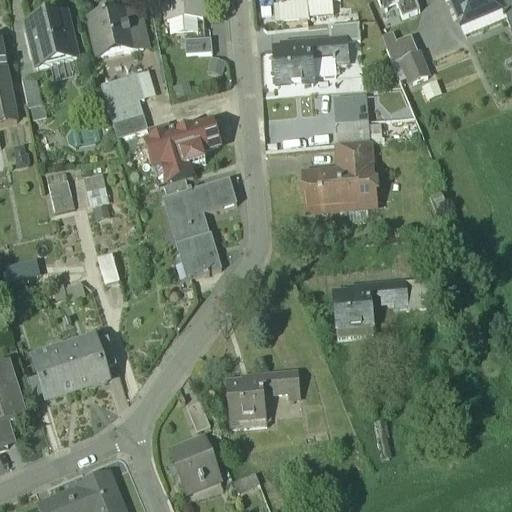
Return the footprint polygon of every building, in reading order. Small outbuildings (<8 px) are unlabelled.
[(202,0),(166,0),(168,19),(204,17),(202,0)] [(331,0),(323,0),(306,2),(307,18),(332,15),(331,0)] [(498,0),(450,0),(458,18),(474,12),(476,18),(501,8),(502,8),(500,4),(498,0)] [(511,2),(511,0),(509,0),(500,4),(502,8),(501,8),(506,18),(510,29),(511,28),(511,2)] [(501,8),(476,18),(474,12),(458,18),(465,34),(506,18),(501,8)] [(66,12),(27,22),(37,66),(76,57),(66,12)] [(125,13),(89,21),(97,56),(133,48),(128,24),(125,13)] [(137,22),(128,24),(133,48),(142,46),(137,22)] [(412,38),(386,48),(392,64),(403,59),(418,53),(412,38)] [(211,39),(185,41),(186,54),(212,53),(211,39)] [(345,42),(310,45),(311,62),(335,60),(335,65),(347,64),(345,42)] [(298,49),(274,51),(277,87),(313,84),(311,62),(310,45),(298,46),(298,49)] [(418,53),(403,59),(413,83),(427,77),(418,53)] [(7,72),(0,73),(0,122),(16,119),(7,72)] [(41,104),(35,75),(21,78),(28,107),(41,104)] [(137,75),(101,86),(112,124),(143,115),(139,101),(144,100),(137,75)] [(332,97),(334,126),(368,123),(366,94),(332,97)] [(143,115),(112,124),(117,139),(146,130),(147,130),(143,115)] [(147,130),(146,130),(150,142),(171,136),(170,134),(171,134),(168,123),(147,130)] [(212,123),(175,134),(175,132),(171,134),(170,134),(171,136),(150,142),(149,142),(163,188),(164,188),(185,182),(193,179),(189,167),(186,157),(203,152),(219,147),(212,123)] [(368,123),(334,126),(336,147),(369,144),(368,123)] [(369,144),(336,147),(338,169),(371,166),(369,144)] [(203,152),(186,157),(189,167),(206,161),(203,152)] [(371,166),(338,169),(338,173),(303,176),(307,213),(370,207),(367,185),(373,185),(371,166)] [(46,174),(51,209),(86,205),(83,177),(67,179),(66,171),(46,174)] [(85,175),(87,204),(107,203),(105,173),(85,175)] [(167,199),(166,200),(179,245),(209,236),(203,215),(236,206),(229,181),(192,192),(192,190),(187,191),(188,193),(167,199)] [(185,182),(164,188),(167,199),(188,193),(187,191),(185,182)] [(179,245),(189,280),(202,276),(203,278),(208,276),(208,275),(221,271),(211,236),(209,236),(179,245)] [(112,258),(98,262),(105,287),(119,284),(112,258)] [(425,284),(405,286),(407,308),(406,308),(406,311),(435,307),(425,284)] [(405,286),(369,289),(371,305),(395,303),(395,309),(406,308),(407,308),(405,286)] [(369,289),(358,290),(357,289),(348,289),(349,294),(333,296),(337,332),(373,329),(371,305),(369,289)] [(373,329),(337,332),(338,340),(373,336),(373,329)] [(108,342),(96,346),(105,374),(116,370),(108,342)] [(96,346),(66,355),(78,394),(108,385),(105,374),(96,346)] [(66,355),(36,364),(41,379),(48,403),(78,394),(66,355)] [(25,420),(8,368),(0,370),(0,428),(0,429),(25,420)] [(299,378),(264,381),(265,398),(289,395),(289,401),(301,400),(299,378)] [(41,379),(27,383),(34,407),(48,403),(41,379)] [(251,385),(227,387),(231,424),(267,420),(265,398),(264,381),(250,382),(251,385)] [(200,405),(187,410),(198,436),(211,430),(200,405)] [(204,445),(172,458),(187,494),(219,481),(204,445)] [(237,496),(259,487),(255,477),(233,486),(237,496)] [(123,511),(110,480),(39,509),(39,511),(123,511)]
